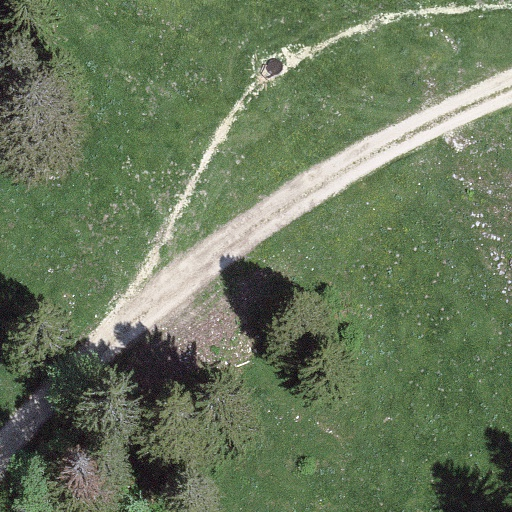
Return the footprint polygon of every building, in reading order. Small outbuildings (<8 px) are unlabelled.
[(511,0),(508,0),(353,71),(369,104),(511,38),(511,0)] [(170,224),(276,167),(249,119),(144,177),(170,224)] [(510,169),(511,168),(511,136),(499,141),(510,169)] [(29,289),(53,319),(145,245),(121,215),(29,289)] [(278,254),(299,297),(380,259),(359,216),(278,254)]
